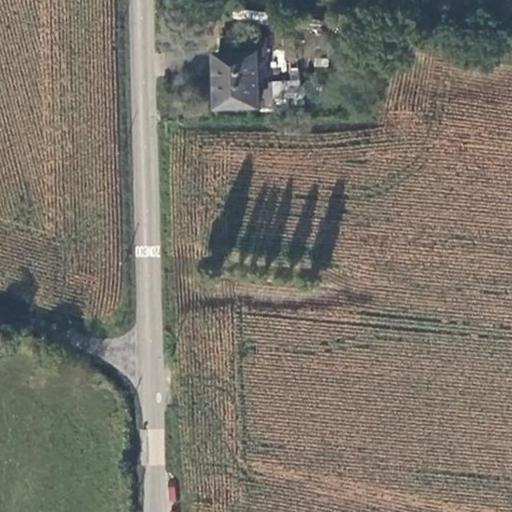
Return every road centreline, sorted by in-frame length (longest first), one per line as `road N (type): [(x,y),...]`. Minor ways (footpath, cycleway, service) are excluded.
road 1 (tertiary): [(151,357),(141,0)]
road 2 (unclassified): [(151,357),(0,316)]
road 3 (tertiary): [(154,511),(151,357)]
